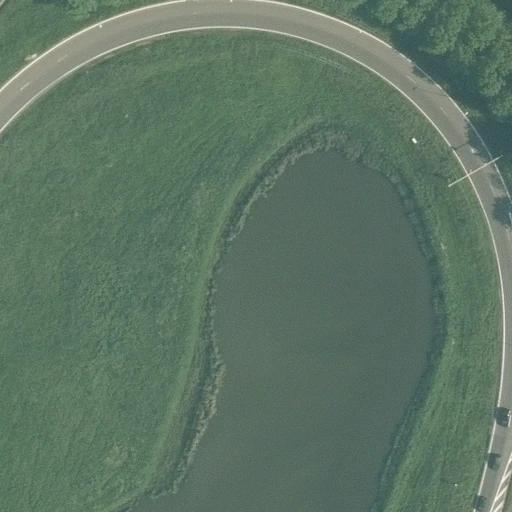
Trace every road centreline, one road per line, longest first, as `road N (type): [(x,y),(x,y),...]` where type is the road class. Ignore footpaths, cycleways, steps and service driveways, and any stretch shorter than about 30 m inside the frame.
road 1 (motorway): [(0,111),(58,62),(123,29),(241,13),(316,27),(391,65),(452,124),(497,202),(511,261)]
road 2 (motorway): [(511,386),(483,511)]
